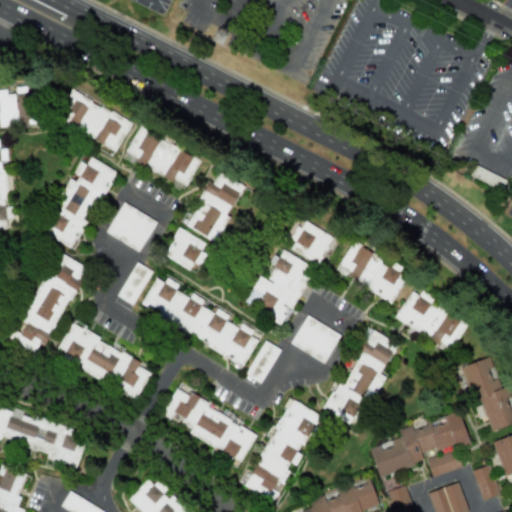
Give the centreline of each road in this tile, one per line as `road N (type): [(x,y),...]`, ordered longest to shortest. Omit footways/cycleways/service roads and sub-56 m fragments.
road 1 (primary): [(0,8),(363,195),(452,255),(511,314)]
road 2 (primary): [(511,259),(397,175),(68,5)]
road 3 (residential): [(0,376),(130,428),(233,511)]
